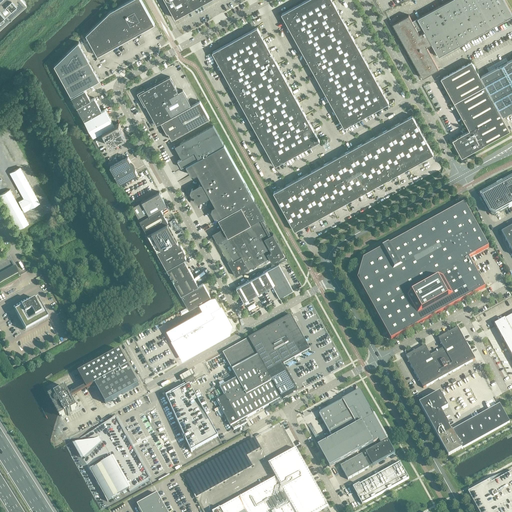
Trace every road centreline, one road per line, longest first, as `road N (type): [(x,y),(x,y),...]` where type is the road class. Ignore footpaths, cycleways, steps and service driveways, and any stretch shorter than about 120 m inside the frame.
road 1 (unclassified): [(246,328),(117,87),(267,0)]
road 2 (unclassified): [(363,0),(461,175)]
road 3 (tertiary): [(333,279),(328,261),(338,245),(461,175)]
road 4 (unclassified): [(134,499),(286,410)]
road 5 (tertiary): [(463,511),(380,358)]
